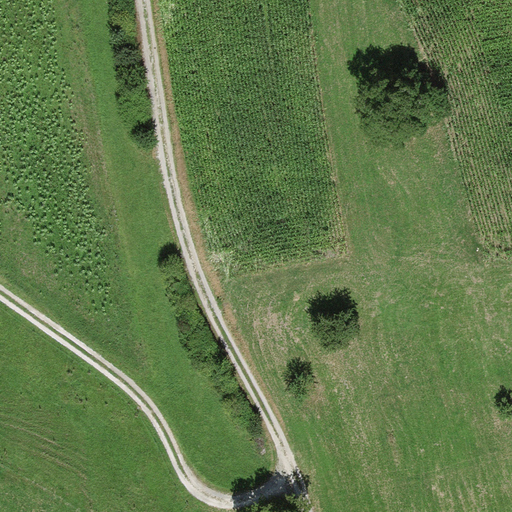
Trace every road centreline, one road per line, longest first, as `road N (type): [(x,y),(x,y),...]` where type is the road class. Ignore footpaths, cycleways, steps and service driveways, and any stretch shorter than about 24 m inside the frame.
road 1 (track): [(309,511),(181,240),(139,0)]
road 2 (track): [(0,294),(134,392),(198,495),(251,499),(290,479)]
